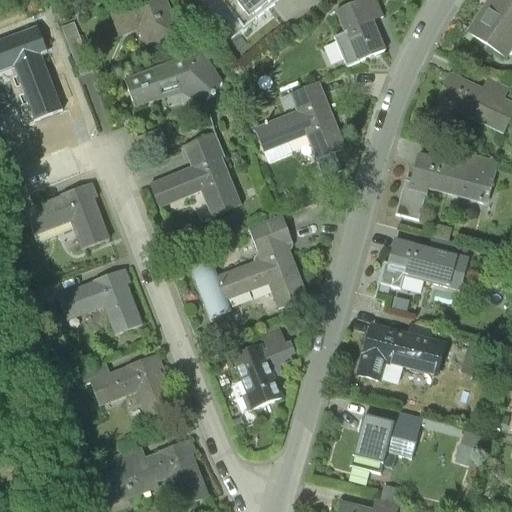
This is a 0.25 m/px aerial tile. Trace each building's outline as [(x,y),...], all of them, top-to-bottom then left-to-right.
[(163,0),(124,0),(105,7),(118,42),(137,35),(144,54),(179,42),(163,0)] [(217,0),(240,32),(279,5),(275,0),(217,0)] [(374,0),(370,0),(336,14),(346,37),(337,41),(348,68),(385,54),(372,23),(382,19),(374,0)] [(511,0),(489,0),(465,34),(505,62),(511,51),(511,0)] [(92,74),(73,25),(61,30),(79,79),(92,74)] [(36,28),(0,41),(0,72),(12,68),(33,125),(62,114),(41,58),(46,56),(36,28)] [(221,87),(202,54),(125,84),(134,110),(181,97),(202,107),(221,87)] [(480,93),(449,77),(438,100),(452,108),(451,112),(503,138),(511,116),(511,108),(502,104),(480,93)] [(485,82),(480,93),(502,104),(507,92),(485,82)] [(318,86),(290,97),(297,115),(254,133),(263,155),(305,139),(327,191),(338,186),(335,177),(341,174),(334,157),(345,152),(318,86)] [(159,132),(136,141),(143,159),(166,150),(159,132)] [(214,137),(181,151),(190,173),(149,189),(158,211),(201,194),(211,219),(238,208),(228,183),(229,183),(221,162),(224,161),(214,137)] [(455,154),(452,166),(491,176),(489,181),(493,182),(498,166),(455,154)] [(427,192),(482,207),(489,181),(491,176),(452,166),(418,156),(410,185),(404,183),(395,218),(418,224),(427,192)] [(0,200),(2,207),(28,197),(28,196),(24,185),(17,168),(0,175),(0,200)] [(34,211),(25,214),(26,219),(33,238),(71,223),(82,251),(107,241),(92,201),(96,200),(91,187),(61,198),(62,200),(34,211)] [(30,203),(28,197),(2,207),(7,226),(26,219),(25,214),(34,211),(30,203)] [(209,258),(187,267),(208,324),(228,316),(224,304),(268,287),(277,312),(305,302),(285,248),(290,246),(280,221),(249,233),(261,265),(217,281),(209,258)] [(436,226),(432,241),(447,245),(451,231),(436,226)] [(432,241),(429,251),(454,258),(456,247),(447,245),(432,241)] [(388,266),(386,274),(404,279),(459,294),(468,262),(454,258),(429,251),(395,242),(388,266)] [(388,266),(384,265),(378,287),(400,293),(404,279),(386,274),(388,266)] [(94,286),(63,297),(56,300),(57,301),(66,325),(103,310),(114,339),(142,329),(126,288),(130,286),(124,273),(93,284),(94,286)] [(58,285),(24,298),(30,319),(42,314),(39,307),(57,301),(56,300),(63,297),(61,291),(58,285)] [(409,327),(406,338),(429,345),(432,334),(409,327)] [(259,352),(233,361),(247,400),(243,401),(248,415),(281,403),(270,373),(291,366),(289,360),(294,358),(290,346),(286,347),(279,330),(254,339),(259,352)] [(406,338),(372,330),(358,379),(378,384),(383,366),(435,380),(444,349),(429,345),(406,338)] [(492,349),(468,343),(461,372),(484,379),(492,349)] [(90,385),(91,386),(99,408),(136,394),(147,423),(173,413),(157,372),(161,371),(156,358),(126,369),(127,371),(110,377),(90,385)] [(85,389),(91,386),(90,385),(110,377),(105,366),(80,376),(85,389)] [(377,411),(374,422),(395,427),(398,417),(377,411)] [(374,422),(363,419),(350,471),(380,479),(382,471),(392,474),(395,460),(411,464),(420,429),(422,423),(420,422),(419,423),(398,417),(395,427),(374,422)] [(422,423),(420,429),(423,432),(459,442),(462,433),(422,423)] [(463,434),(455,467),(475,472),(484,439),(463,434)] [(113,476),(97,482),(106,505),(169,480),(180,510),(206,500),(190,458),(195,456),(190,443),(159,455),(159,457),(146,462),(142,450),(108,463),(113,476)] [(383,489),(379,505),(390,508),(394,492),(383,489)] [(372,511),(360,511),(341,507),(339,511),(397,511),(398,510),(390,508),(379,505),(375,503),(372,511)]
